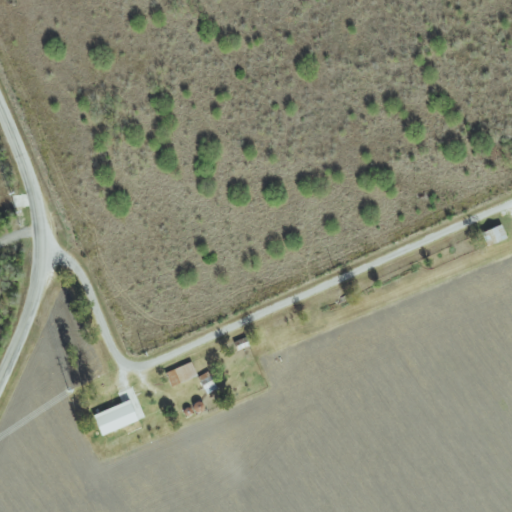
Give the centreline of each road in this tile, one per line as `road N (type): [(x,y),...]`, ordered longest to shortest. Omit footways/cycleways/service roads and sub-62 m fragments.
road 1 (residential): [(42,240),(77,266),(116,353),(135,369),(511,204)]
road 2 (tertiary): [(0,104),(26,164),(42,240),(34,303),(0,389)]
